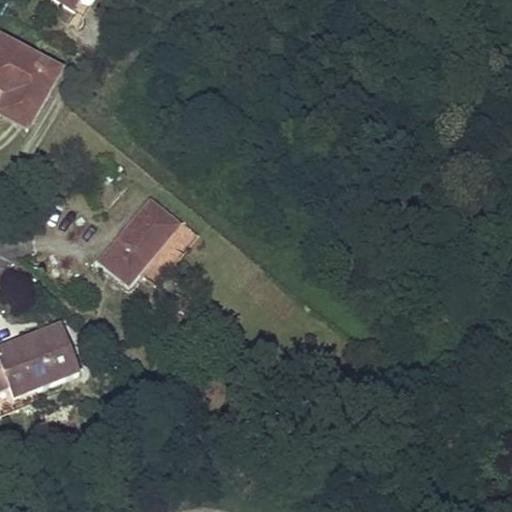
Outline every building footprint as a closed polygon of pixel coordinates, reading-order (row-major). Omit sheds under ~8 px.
[(52,0),(72,13),(79,0),(52,0)] [(82,20),(94,0),(79,0),(72,13),(82,20)] [(17,103),(14,107),(11,112),(32,124),(59,75),(1,42),(0,43),(0,92),(9,98),(17,103)] [(0,113),(0,117),(27,134),(32,124),(11,112),(14,107),(17,103),(9,98),(0,113)] [(127,289),(134,282),(139,275),(156,289),(194,242),(150,205),(100,266),(127,289)] [(35,393),(57,384),(80,375),(62,329),(7,350),(0,352),(0,382),(5,380),(12,401),(35,393)] [(0,418),(39,403),(35,393),(12,401),(5,380),(0,382),(0,418)]
